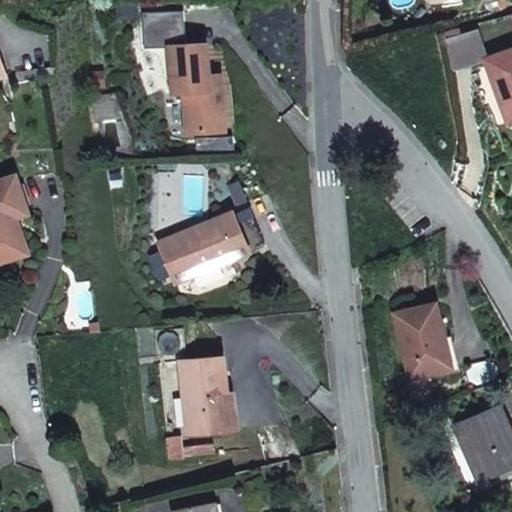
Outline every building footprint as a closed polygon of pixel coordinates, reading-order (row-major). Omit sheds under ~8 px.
[(185,9),(144,12),(147,47),(171,45),(187,43),(185,9)] [(487,60),(477,31),(446,37),(452,70),(472,66),(486,61),(486,60),(487,60)] [(211,83),(211,73),(208,42),(187,43),(171,45),(175,92),(185,91),(189,132),(215,130),(214,118),(226,117),(223,82),(211,83)] [(511,50),(487,60),(486,60),(486,61),(497,92),(503,90),(511,116),(511,50)] [(223,82),(222,72),(211,73),(211,83),(223,82)] [(511,121),(511,116),(503,90),(497,92),(508,122),(511,121)] [(227,128),(226,117),(214,118),(215,130),(227,128)] [(236,134),(198,137),(199,153),(237,150),(236,134)] [(29,213),(16,175),(0,180),(0,262),(17,257),(5,221),(16,217),(29,213)] [(266,240),(251,204),(161,242),(176,278),(266,240)] [(17,257),(28,253),(16,217),(5,221),(17,257)] [(436,304),(396,314),(411,376),(452,367),(445,337),(436,304)] [(229,395),(225,356),(181,361),(188,434),(226,430),(222,395),(229,395)] [(226,430),(238,429),(234,394),(229,395),(222,395),(226,430)] [(472,452),(484,479),(490,476),(492,481),(511,473),(511,433),(500,406),(455,425),(468,453),(472,452)] [(479,481),(484,479),(472,452),(468,453),(479,481)]
